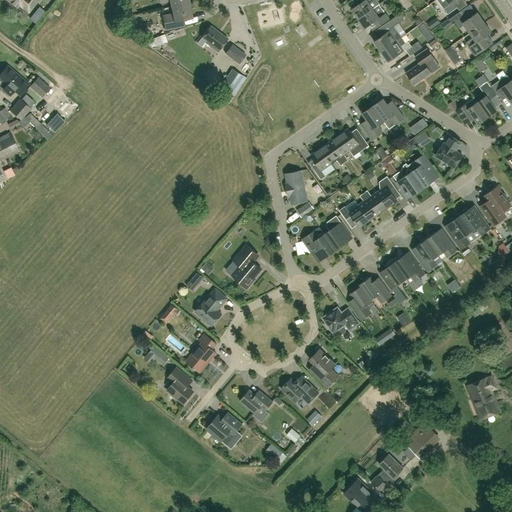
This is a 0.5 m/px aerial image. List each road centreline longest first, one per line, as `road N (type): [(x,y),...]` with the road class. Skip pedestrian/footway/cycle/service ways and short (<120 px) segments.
road 1 (residential): [(296,278),(272,161),(377,78)]
road 2 (residential): [(478,141),(475,171),(308,285)]
road 3 (residential): [(308,285),(312,337),(298,353),(260,371),(242,358)]
